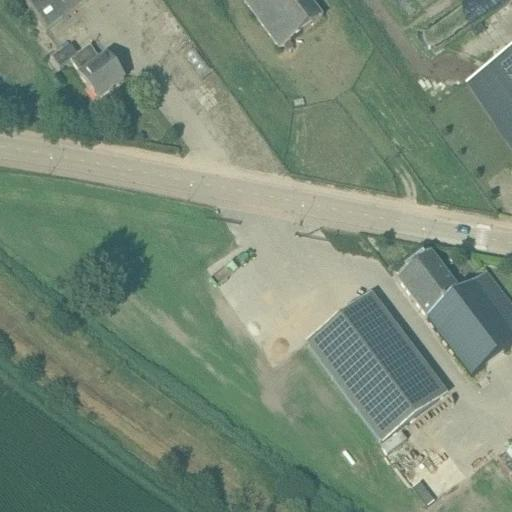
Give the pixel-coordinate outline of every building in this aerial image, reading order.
[(22,0),(46,31),(62,19),(88,0),(22,0)] [(308,0),(247,0),(244,2),(279,50),(322,19),(308,0)] [(52,60),(60,70),(70,62),(80,76),(79,77),(97,101),(123,82),(105,57),(99,61),(89,47),(77,56),(70,46),(52,60)] [(511,54),(468,85),(511,149),(511,54)] [(396,280),(408,296),(486,401),(511,382),(511,309),(498,290),(486,275),(460,295),(430,255),(396,280)] [(307,348),(380,445),(445,396),(372,299),(307,348)]
